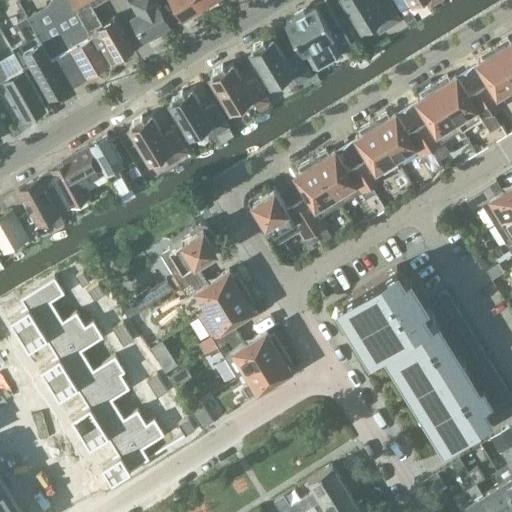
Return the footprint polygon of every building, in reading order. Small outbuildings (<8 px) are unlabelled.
[(36,30),(43,43),(67,85),(107,62),(89,31),(83,20),(76,9),(75,7),(71,0),(49,0),(46,4),(28,15),(36,30)] [(90,2),(93,6),(103,0),(71,0),(75,7),(76,9),(90,2)] [(131,0),(132,1),(138,11),(131,15),(144,37),(169,22),(156,0),(131,0)] [(171,0),(182,18),(203,5),(200,0),(171,0)] [(320,0),(286,19),(313,66),(342,49),(343,50),(353,44),(327,0),(320,0)] [(345,0),(346,1),(362,28),(373,21),(379,32),(401,18),(389,0),(378,0),(376,2),(374,0),(345,0)] [(102,23),(93,6),(90,2),(76,9),(89,31),(102,23)] [(43,43),(36,30),(28,15),(17,22),(26,38),(12,47),(23,67),(31,63),(49,96),(67,85),(43,43)] [(89,31),(107,62),(133,47),(115,16),(102,23),(89,31)] [(511,37),(509,39),(507,36),(493,44),(511,76),(511,37)] [(254,48),(251,50),(271,84),(292,71),(298,82),(310,75),(295,52),(285,58),(272,37),(265,42),(263,39),(252,46),(254,48)] [(496,93),(511,83),(511,76),(493,44),(479,52),(481,56),(475,60),(488,81),(478,87),(490,109),(502,102),(496,93)] [(214,74),(210,76),(231,109),(252,97),(258,107),(270,100),(255,77),(245,84),(232,63),(225,67),(223,64),(212,71),(214,74)] [(5,79),(27,116),(45,106),(23,69),(5,79)] [(490,109),(478,87),(468,93),(455,73),(449,77),(446,73),(432,81),(460,128),(490,109)] [(430,147),(460,128),(432,81),(419,90),(421,94),(415,97),(428,118),(417,125),(430,147)] [(172,96),(173,99),(170,101),(191,135),(211,122),(218,133),(229,125),(215,102),(204,109),(192,88),(184,92),(183,90),(172,96)] [(430,147),(417,125),(407,131),(394,110),(388,114),(386,110),(372,119),(394,156),(413,145),(419,154),(430,147)] [(131,122),(133,125),(130,127),(150,160),(171,148),(177,158),(189,151),(175,128),(164,134),(151,113),(144,118),(142,115),(131,122)] [(375,168),(394,156),(372,119),(358,127),(360,131),(354,135),(367,156),(357,162),(370,184),(381,177),(375,168)] [(124,162),(108,134),(91,143),(107,171),(105,172),(118,194),(131,186),(119,165),(124,162)] [(59,212),(60,212),(91,195),(85,183),(105,172),(89,144),(72,154),(74,157),(39,176),(59,212)] [(370,184),(357,162),(346,168),(333,148),(327,151),(325,147),(311,156),(334,194),(339,202),(358,191),(370,184)] [(334,194),(311,156),(297,164),(300,168),(293,172),(307,193),(296,199),(314,230),(326,223),(320,214),(339,202),(334,194)] [(39,176),(19,187),(26,199),(23,201),(28,210),(31,209),(39,223),(52,216),(57,226),(65,221),(60,212),(59,212),(39,176)] [(501,215),(511,208),(511,181),(501,188),(495,177),(465,196),(472,208),(481,202),(493,222),(501,216),(501,215)] [(314,230),(296,199),(286,206),(273,185),(263,191),(260,187),(249,194),(248,195),(248,196),(247,197),(247,198),(247,199),(247,200),(248,201),(254,212),(258,210),(277,240),(298,228),(303,237),(314,230)] [(511,252),(511,250),(511,208),(501,215),(501,216),(493,222),(504,240),(511,252)] [(14,209),(0,216),(0,250),(1,253),(30,237),(14,209)] [(213,234),(206,223),(205,222),(204,221),(203,220),(202,220),(201,220),(199,221),(188,228),(190,232),(159,251),(180,282),(201,269),(194,259),(215,246),(209,236),(213,234)] [(153,269),(165,261),(158,250),(146,258),(153,269)] [(103,265),(96,270),(103,280),(110,276),(103,265)] [(410,380),(425,404),(441,429),(449,443),(491,417),(482,403),(422,305),(425,303),(426,304),(428,302),(410,273),(408,274),(408,275),(404,277),(397,265),(343,298),(344,300),(352,313),(347,315),(355,327),(357,331),(357,330),(363,339),(367,336),(374,348),(374,349),(375,351),(388,343),(394,354),(410,380)] [(206,308),(244,284),(236,271),(232,273),(228,267),(207,280),(201,269),(180,282),(186,294),(195,289),(206,308)] [(27,306),(10,317),(19,332),(57,308),(51,299),(64,290),(54,275),(20,296),(27,306)] [(124,275),(113,281),(118,288),(128,282),(124,275)] [(216,343),(238,330),(231,320),(252,307),(249,301),(253,298),(244,284),(206,308),(207,309),(199,314),(210,334),(216,343)] [(442,301),(450,296),(446,290),(438,295),(442,301)] [(442,301),(446,307),(454,302),(450,296),(442,301)] [(446,307),(450,313),(458,308),(454,302),(446,307)] [(57,308),(19,332),(29,347),(46,336),(52,346),(86,324),(85,324),(76,310),(63,318),(57,308)] [(462,315),(458,308),(450,313),(454,319),(462,315)] [(458,326),(465,321),(462,315),(454,319),(458,326)] [(152,317),(141,324),(146,331),(156,324),(152,317)] [(58,355),(41,366),(50,381),(87,357),(81,348),(103,334),(93,318),(85,324),(86,324),(52,346),(58,355)] [(458,326),(461,332),(469,327),(465,321),(458,326)] [(156,324),(146,331),(150,338),(161,331),(156,324)] [(461,332),(465,338),(473,333),(469,327),(461,332)] [(244,368),(281,345),(273,331),(269,334),(265,328),(244,340),(238,330),(216,343),(235,374),(244,368)] [(477,339),(473,333),(465,338),(469,344),(477,339)] [(162,339),(151,346),(166,369),(177,362),(162,339)] [(469,344),(473,350),(481,346),(477,339),(469,344)] [(281,345),(244,368),(250,379),(241,384),(247,394),(290,368),(286,361),(290,359),(281,345)] [(485,352),(481,346),(473,350),(477,357),(485,352)] [(481,363),(488,358),(485,352),(477,357),(481,363)] [(87,357),(50,381),(59,395),(76,385),(82,394),(120,371),(121,372),(125,369),(115,353),(93,367),(87,357)] [(481,363),(484,369),(492,364),(488,358),(481,363)] [(492,364),(484,369),(488,375),(496,370),(492,364)] [(185,367),(174,373),(178,380),(189,374),(185,367)] [(492,381),(500,377),(496,370),(488,375),(492,381)] [(88,404),(71,415),(81,430),(118,406),(112,397),(129,386),(121,372),(120,371),(82,394),(88,404)] [(189,374),(178,380),(183,387),(193,381),(189,374)] [(500,377),(492,381),(496,388),(504,383),(500,377)] [(496,388),(500,394),(508,389),(504,383),(496,388)] [(511,395),(508,389),(500,394),(504,400),(511,395)] [(499,403),(503,409),(511,403),(511,395),(504,400),(499,403)] [(198,397),(186,404),(200,425),(212,418),(198,397)] [(503,409),(499,403),(491,408),(495,414),(503,409)] [(118,406),(81,430),(90,444),(107,434),(113,443),(147,422),(146,421),(137,407),(124,416),(118,406)] [(119,453),(102,464),(112,479),(149,456),(142,445),(164,432),(154,416),(146,421),(147,422),(113,443),(119,453)] [(218,417),(208,424),(212,431),(223,424),(218,417)] [(511,450),(509,445),(500,450),(511,469),(511,472),(502,479),(511,495),(511,450)] [(294,511),(297,511),(320,498),(345,483),(332,461),(307,476),(314,488),(290,504),(294,511)] [(468,470),(475,482),(484,476),(477,464),(468,470)] [(467,487),(475,482),(468,470),(459,475),(467,487)] [(493,511),(501,511),(511,505),(511,495),(502,479),(481,492),(493,511)] [(4,482),(0,484),(0,511),(16,501),(4,482)] [(493,511),(481,492),(475,482),(467,487),(473,497),(460,505),(464,511),(493,511)] [(328,511),(344,511),(358,504),(345,483),(320,498),(328,511)] [(294,511),(290,504),(283,493),(274,498),(282,511),(294,511)] [(22,511),(16,501),(0,511),(22,511)]
